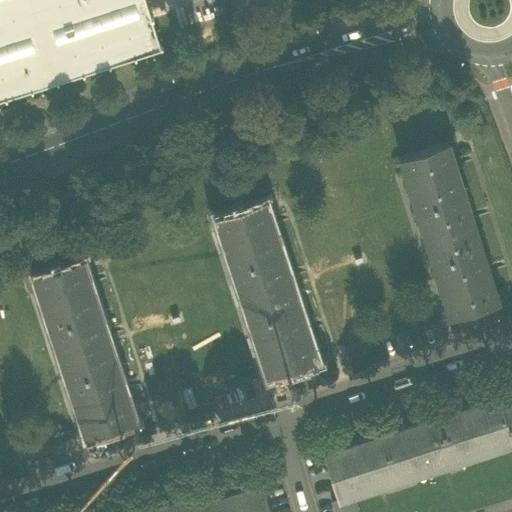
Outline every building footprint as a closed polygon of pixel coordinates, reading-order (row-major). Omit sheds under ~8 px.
[(0,0),(0,97),(161,46),(146,0),(0,0)] [(399,156),(416,209),(465,194),(449,141),(399,156)] [(482,247),(465,194),(416,209),(433,262),(482,247)] [(216,217),(233,269),(282,253),(265,201),(216,217)] [(499,299),(482,247),(433,262),(450,315),(499,299)] [(233,269),(250,322),(299,306),(282,253),(233,269)] [(33,275),(50,327),(100,311),(83,259),(33,275)] [(316,359),(299,306),(250,322),(268,375),(316,359)] [(117,365),(100,311),(50,327),(67,381),(117,365)] [(134,418),(117,365),(67,381),(85,434),(134,418)] [(455,461),(511,442),(511,435),(502,403),(499,393),(440,412),(455,461)] [(511,399),(502,403),(511,435),(511,399)] [(397,479),(455,461),(440,412),(382,431),(397,479)] [(354,494),(397,479),(382,431),(323,450),(338,498),(354,494)] [(271,511),(261,480),(203,499),(207,511),(271,511)] [(142,511),(207,511),(203,499),(200,489),(141,508),(142,511)] [(331,501),(335,511),(359,511),(354,494),(338,498),(331,501)]
